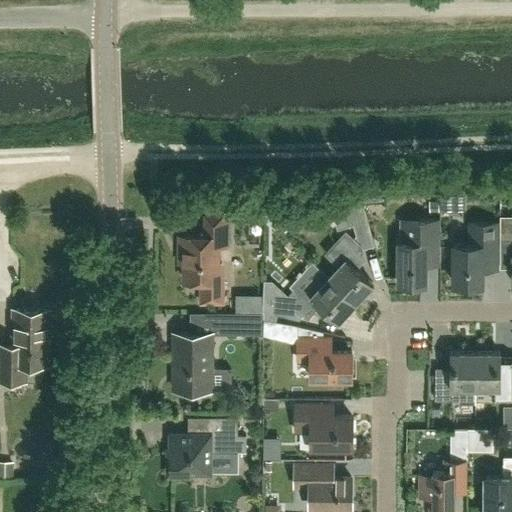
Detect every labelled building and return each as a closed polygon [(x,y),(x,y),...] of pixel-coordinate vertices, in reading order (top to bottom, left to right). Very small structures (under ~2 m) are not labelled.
[(466,196),(441,196),(441,202),(441,213),(466,213),(466,196)] [(429,213),(441,213),(441,202),(429,202),(429,213)] [(338,266),(328,277),(356,303),(362,296),(373,284),(356,268),(366,258),(362,249),(374,245),(361,204),(330,206),(337,230),(353,224),(356,236),(355,238),(345,230),(324,253),(338,266)] [(285,206),(275,217),(287,228),(297,217),(285,206)] [(501,249),(501,250),(511,250),(511,215),(501,215),(501,249)] [(184,281),(201,281),(201,303),(213,303),(223,303),(223,280),(217,280),(217,247),(228,247),(228,218),(221,218),(205,218),(205,237),(179,237),(179,254),(184,254),(184,281)] [(441,219),(399,219),(399,277),(399,284),(423,284),(428,284),(428,263),(441,263),(441,248),(441,219)] [(483,248),(497,249),(497,223),(471,223),(471,243),(455,243),(455,248),(454,284),(483,284),(483,273),(483,248)] [(497,273),(497,249),(483,248),(483,273),(497,273)] [(511,250),(501,250),(501,270),(511,270),(511,250)] [(306,301),(328,277),(312,263),(289,288),(292,291),(293,289),(306,301)] [(264,315),(264,318),(274,320),(276,314),(299,320),(302,317),(306,321),(314,312),(320,317),(322,317),(326,313),(337,322),(354,305),(356,303),(328,277),(306,301),(293,289),(292,291),(286,297),(272,283),(264,283),(264,297),(264,315)] [(264,315),(264,297),(236,297),(236,315),(264,315)] [(0,344),(0,381),(43,381),(43,364),(49,364),(49,310),(13,309),(13,345),(0,344)] [(211,333),(211,337),(264,337),(264,318),(264,315),(236,315),(213,314),(190,314),(189,333),(211,333)] [(274,320),(264,318),(264,337),(298,346),(298,339),(323,338),(324,331),(274,320)] [(173,333),(172,390),(199,390),(210,390),(210,369),(211,337),(211,333),(189,333),(173,333)] [(298,361),(309,361),(309,378),(352,378),(352,363),(352,352),(332,352),(332,338),(323,338),(298,339),(298,346),(298,361)] [(476,388),(476,352),(451,352),(451,374),(435,374),(435,401),(460,401),(460,404),(476,404),(476,388)] [(511,355),(501,356),(501,352),(496,352),(476,352),(476,388),(491,388),(491,401),(511,400),(511,355)] [(210,369),(210,390),(231,390),(231,369),(210,369)] [(279,397),(264,397),(264,411),(279,411),(279,397)] [(351,415),(334,415),(334,401),(322,401),(294,401),(294,433),(311,433),(311,448),(345,448),(350,448),(351,415)] [(511,431),(511,430),(511,407),(502,408),(502,431),(511,431)] [(247,411),(247,423),(264,423),(264,411),(247,411)] [(246,435),(237,435),(237,418),(208,417),(208,435),(187,434),(171,433),(170,449),(168,449),(167,474),(173,474),(188,474),(188,472),(208,472),(209,451),(237,452),(245,452),(246,435)] [(208,435),(208,417),(187,417),(187,434),(208,435)] [(452,458),(467,458),(467,453),(467,431),(453,431),(453,434),(449,434),(449,462),(452,462),(452,458)] [(467,431),(467,453),(492,453),(491,431),(475,431),(467,431)] [(281,439),(265,439),(265,460),(272,460),(281,460),(281,439)] [(209,451),(208,472),(236,473),(237,452),(209,451)] [(511,511),(511,456),(502,457),(502,475),(484,475),(484,508),(484,511),(511,511)] [(451,472),(432,472),(432,473),(418,473),(418,495),(424,495),(428,498),(428,507),(427,511),(453,511),(454,494),(467,494),(467,458),(452,458),(452,462),(451,472)] [(294,464),(294,486),(308,487),(308,509),(324,509),(350,509),(350,478),(331,478),(331,464),(316,464),(294,464)]
